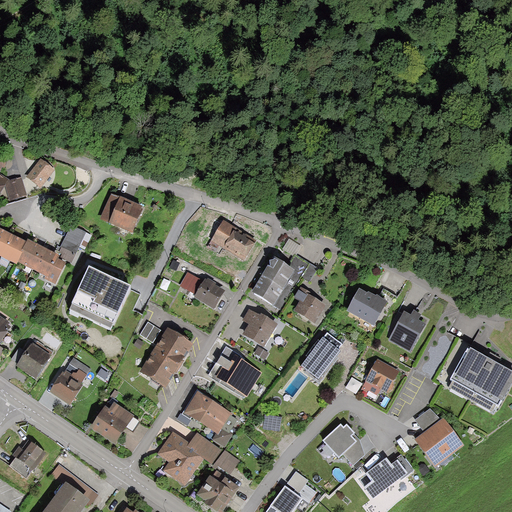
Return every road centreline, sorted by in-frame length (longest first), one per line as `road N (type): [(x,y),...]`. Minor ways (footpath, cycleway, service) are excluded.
road 1 (track): [(161,184),(511,75)]
road 2 (residential): [(285,220),(126,474)]
road 3 (residential): [(285,220),(0,131)]
road 4 (residential): [(511,314),(484,316),(285,220)]
road 5 (residential): [(396,430),(338,401),(247,511)]
road 6 (tertiary): [(16,399),(126,474)]
